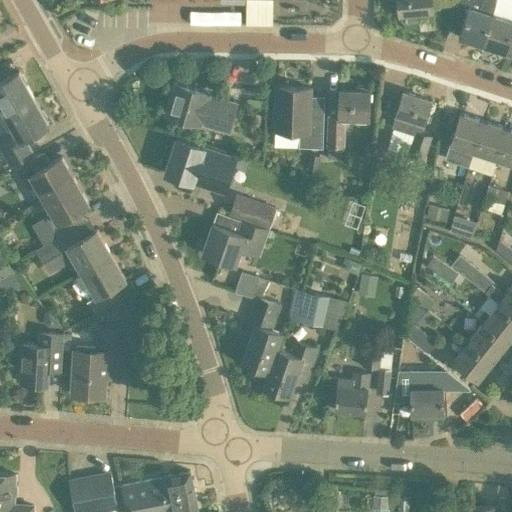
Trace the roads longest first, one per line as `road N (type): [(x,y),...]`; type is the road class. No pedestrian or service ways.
road 1 (residential): [(226,446),(168,257),(73,86)]
road 2 (residential): [(355,43),(158,43),(73,86)]
road 3 (residential): [(511,462),(226,446)]
road 4 (residential): [(0,427),(226,446)]
road 5 (residential): [(511,90),(355,43)]
